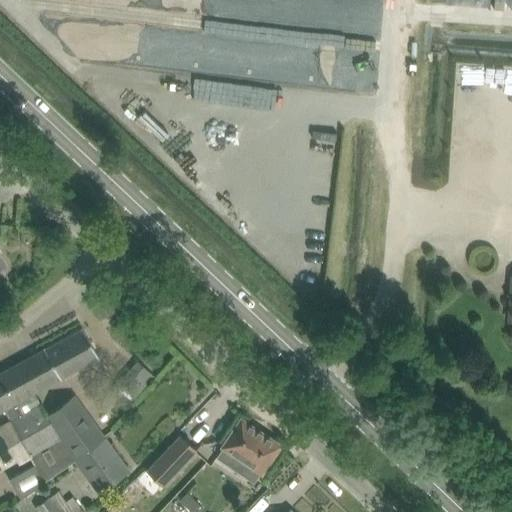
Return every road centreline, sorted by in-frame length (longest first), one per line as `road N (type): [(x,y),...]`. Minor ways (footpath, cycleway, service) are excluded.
road 1 (secondary): [(321,376),(0,72)]
road 2 (residential): [(273,414),(0,156)]
road 3 (secondary): [(456,511),(321,376)]
road 4 (track): [(400,187),(420,0)]
road 5 (residential): [(383,511),(273,414)]
